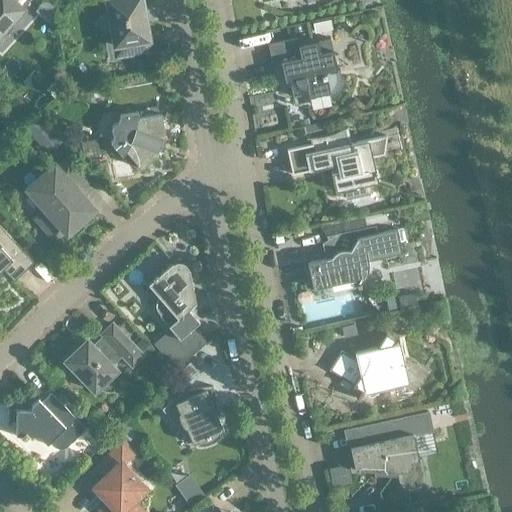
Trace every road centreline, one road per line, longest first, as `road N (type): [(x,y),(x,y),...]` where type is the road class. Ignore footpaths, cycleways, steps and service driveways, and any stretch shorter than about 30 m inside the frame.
road 1 (residential): [(319,511),(246,176)]
road 2 (residential): [(210,182),(281,511)]
road 3 (residential): [(0,365),(79,285),(185,194),(210,182)]
road 4 (residential): [(179,0),(210,182)]
road 5 (residential): [(246,176),(214,0)]
